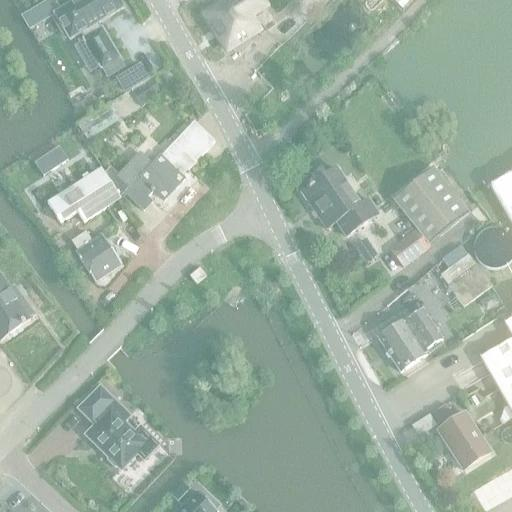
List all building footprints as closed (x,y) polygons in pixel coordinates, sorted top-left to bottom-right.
[(53,21),(63,39),(66,37),(68,41),(81,34),(85,40),(83,41),(100,70),(102,69),(107,78),(122,69),(116,61),(118,60),(101,30),(99,31),(95,25),(122,10),(115,0),(79,0),(53,16),(55,20),(53,21)] [(260,0),(231,0),(205,17),(227,52),(258,33),(249,19),(265,8),(260,0)] [(366,0),(364,3),(362,6),(363,10),(366,12),(369,13),(372,11),(383,1),(382,0),(366,0)] [(391,0),(402,10),(412,0),(391,0)] [(140,67),(118,80),(125,93),(148,80),(140,67)] [(150,85),(134,95),(143,108),(157,95),(156,94),(150,85)] [(109,107),(78,127),(88,142),(119,122),(109,107)] [(140,155),(117,178),(129,189),(119,199),(121,201),(126,196),(143,212),(152,203),(147,199),(154,192),(164,202),(185,181),(181,178),(214,143),(194,124),(161,159),(160,158),(152,166),(140,155)] [(68,162),(59,148),(35,164),(43,178),(68,162)] [(402,269),(429,248),(428,247),(470,213),(433,168),(392,201),(416,232),(389,252),(402,269)] [(119,199),(102,170),(47,204),(60,225),(77,214),(84,224),(121,201),(119,199)] [(379,216),(369,201),(361,206),(337,171),(302,194),(327,231),(337,224),(347,238),(379,216)] [(511,299),(511,300),(511,301),(511,174),(489,188),(511,227),(511,299)] [(511,254),(511,240),(508,235),(503,231),(496,229),(490,230),(486,232),(483,234),(479,239),(477,243),(477,247),(478,255),(483,261),(489,265),(495,266),(501,265),(508,261),(511,255),(511,254)] [(122,268),(103,239),(93,245),(86,234),(72,243),(79,254),(76,256),(95,285),(122,268)] [(468,257),(439,277),(448,289),(463,309),(491,288),(468,257)] [(200,269),(190,277),(197,285),(207,277),(200,269)] [(0,342),(30,321),(29,319),(32,316),(20,299),(16,301),(0,278),(0,342)] [(442,341),(422,310),(377,339),(400,374),(427,356),(425,352),(442,341)] [(511,320),(503,325),(511,339),(511,341),(479,360),(511,416),(511,320)] [(102,391),(78,414),(89,425),(92,428),(83,438),(105,460),(105,463),(113,470),(115,470),(120,475),(136,459),(142,465),(159,448),(140,428),(134,434),(126,425),(131,419),(102,391)] [(431,417),(438,427),(453,416),(446,406),(431,417)] [(464,472),(490,455),(464,415),(438,432),(464,472)] [(216,511),(196,493),(195,494),(196,495),(180,511),(216,511)]
